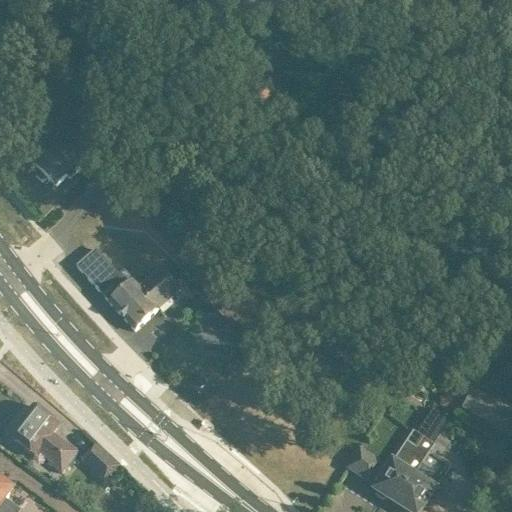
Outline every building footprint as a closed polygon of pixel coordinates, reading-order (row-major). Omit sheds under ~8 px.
[(33,135),(27,128),(20,120),(6,133),(12,139),(19,147),(33,135)] [(100,141),(87,129),(78,137),(74,133),(59,149),(58,148),(51,154),(41,145),(32,154),(42,164),(36,171),(38,173),(37,174),(36,178),(42,183),(46,182),(47,181),(55,189),(66,179),(67,177),(70,181),(82,169),(78,165),(100,141)] [(118,206),(108,199),(102,207),(111,215),(118,206)] [(110,305),(135,333),(179,293),(159,271),(139,289),(133,282),(128,286),(96,251),(77,268),(110,305)] [(457,351),(448,347),(447,346),(443,354),(443,355),(452,359),(457,351)] [(430,363),(420,357),(404,385),(413,390),(430,363)] [(199,374),(198,373),(196,374),(195,374),(194,375),(192,375),(192,376),(191,377),(190,379),(190,380),(190,381),(190,383),(190,384),(191,385),(192,387),(192,388),(194,388),(195,389),(196,389),(198,389),(199,389),(200,389),(202,388),(203,388),(204,387),(204,385),(205,384),(205,383),(206,381),(205,380),(205,379),(204,377),(204,376),(203,375),(202,375),(200,374),(199,374)] [(511,437),(511,410),(474,388),(463,409),(511,437)] [(53,469),(62,476),(79,454),(69,446),(68,447),(53,436),(58,429),(59,429),(60,427),(59,426),(58,427),(36,409),(35,407),(34,408),(33,409),(11,438),(10,439),(11,440),(37,460),(41,455),(55,466),(53,469)] [(387,500),(397,506),(442,437),(441,436),(435,446),(423,439),(416,449),(406,443),(394,462),(375,492),(377,493),(377,498),(384,502),(387,500)] [(422,511),(439,490),(438,489),(452,467),(435,456),(437,452),(441,454),(449,441),(442,437),(397,506),(405,511),(422,511)] [(348,470),(356,474),(350,485),(365,493),(383,460),(359,447),(348,470)] [(97,448),(83,462),(104,482),(118,468),(97,448)] [(0,511),(20,511),(8,503),(16,492),(0,481),(0,511)]
